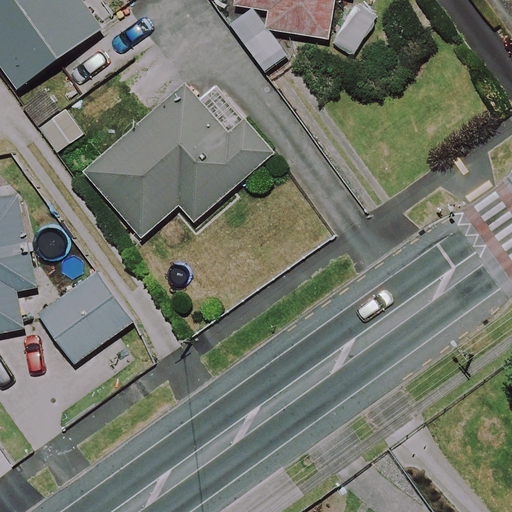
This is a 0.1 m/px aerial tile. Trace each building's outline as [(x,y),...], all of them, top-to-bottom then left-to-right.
[(103,32),(81,0),(0,0),(0,62),(20,91),(103,32)] [(292,55),(279,35),(334,43),(356,55),(380,20),(356,3),(356,0),(237,0),(235,32),(267,71),(292,55)] [(116,33),(107,40),(23,109),(62,156),(91,133),(70,108),(134,56),(116,33)] [(203,108),(190,92),(89,176),(142,240),(180,209),(192,224),(274,157),(220,93),(203,108)] [(0,357),(0,332),(27,326),(19,295),(39,290),(27,239),(15,194),(0,198),(0,399),(20,385),(0,357)] [(133,324),(100,275),(41,314),(73,364),(133,324)]
